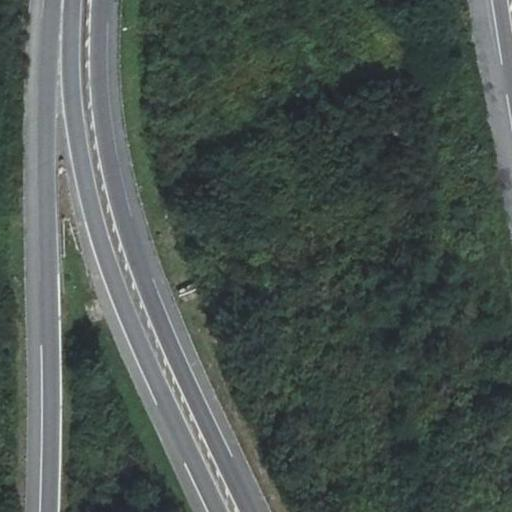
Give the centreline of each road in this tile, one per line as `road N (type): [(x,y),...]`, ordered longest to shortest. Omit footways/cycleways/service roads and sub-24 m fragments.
road 1 (motorway): [(64,0),(68,91),(92,215),(154,379),(218,511)]
road 2 (motorway): [(250,511),(128,235),(106,140),(101,0)]
road 3 (motorway): [(56,0),(45,115),(45,511)]
